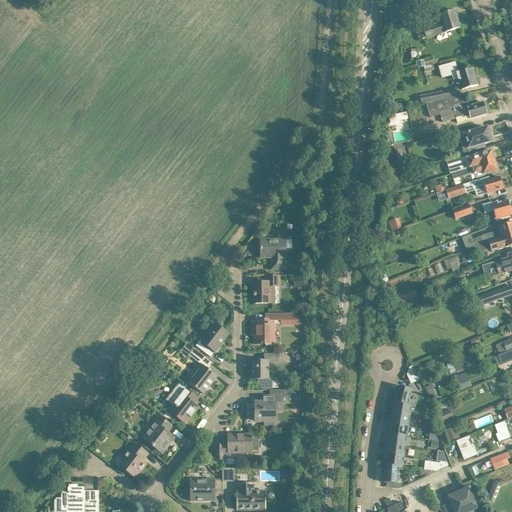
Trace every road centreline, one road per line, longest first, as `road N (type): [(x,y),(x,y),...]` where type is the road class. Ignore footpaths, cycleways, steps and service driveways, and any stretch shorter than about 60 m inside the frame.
road 1 (secondary): [(325,511),(369,0)]
road 2 (unclassified): [(205,273),(222,261),(318,123),(329,0)]
road 3 (residential): [(160,489),(237,391),(240,276)]
road 4 (track): [(79,441),(205,273)]
road 5 (unclassified): [(379,494),(511,447)]
road 6 (residential): [(366,511),(382,376)]
